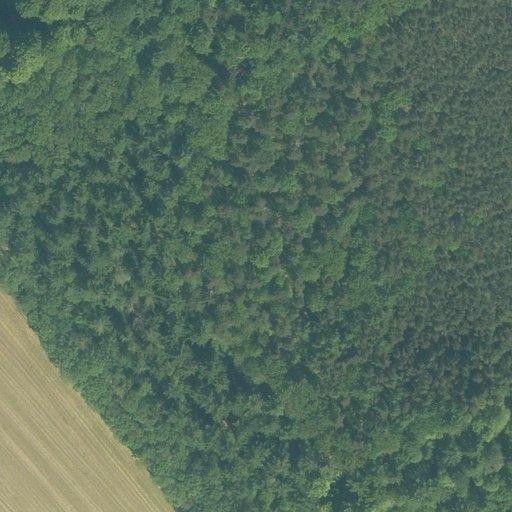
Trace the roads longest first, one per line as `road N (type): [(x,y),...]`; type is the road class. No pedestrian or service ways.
road 1 (track): [(392,0),(0,163)]
road 2 (track): [(0,237),(217,511)]
